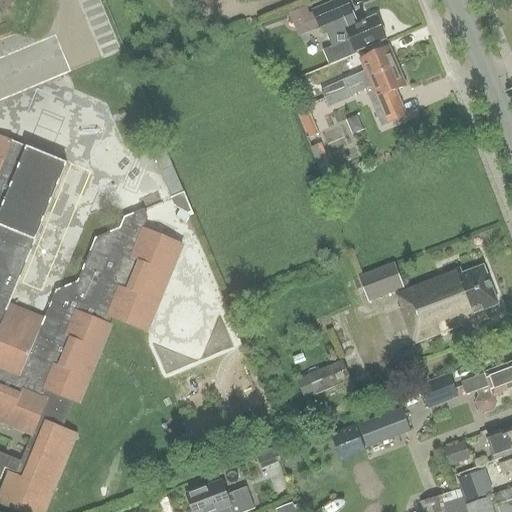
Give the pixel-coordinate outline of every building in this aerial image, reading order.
[(339,0),(314,11),(314,12),(321,28),(324,27),(333,47),(324,51),(329,63),(357,52),(386,40),(385,37),(386,34),(383,28),(381,27),(376,17),(357,24),(346,0),(339,0)] [(326,98),(398,68),(396,64),(397,61),(393,53),(391,51),(389,48),(362,60),(366,71),(322,90),(326,98)] [(399,71),(398,68),(326,98),(329,106),(367,90),(382,127),(407,117),(396,91),(406,87),(404,84),(405,80),(402,73),(399,71)] [(320,135),(308,105),(299,109),(311,139),(320,135)] [(163,144),(150,149),(160,173),(161,174),(173,168),(163,144)] [(173,168),(161,174),(171,198),(184,193),(173,168)] [(324,174),(329,185),(340,180),(335,169),(324,174)] [(320,187),(315,174),(306,178),(311,191),(320,187)] [(193,216),(184,193),(171,198),(172,200),(175,208),(190,217),(193,216)] [(474,315),(499,305),(484,267),(463,275),(461,269),(404,291),(394,264),(360,277),(369,302),(396,292),(402,308),(399,309),(413,345),(462,326),(467,339),(481,333),(474,315)] [(169,373),(237,348),(227,323),(204,331),(160,347),(169,373)] [(295,365),(306,361),(303,354),(293,358),(295,365)] [(351,382),(343,361),(297,379),(306,400),(351,382)] [(494,396),(511,389),(511,364),(462,383),(466,395),(478,391),(480,396),(477,403),(479,410),(487,414),(494,411),(497,404),(494,396)] [(433,399),(456,390),(450,375),(427,384),(433,399)] [(412,433),(402,408),(358,424),(367,449),(412,433)] [(489,436),(494,448),(498,460),(511,455),(511,428),(501,433),(501,432),(489,436)] [(446,441),(447,444),(451,446),(454,445),(456,441),(455,438),(451,436),(448,437),(446,441)] [(463,444),(444,451),(450,468),(469,461),(463,444)] [(511,460),(499,465),(502,475),(511,471),(511,460)] [(481,469),(458,477),(467,503),(490,495),(481,469)] [(247,487),(235,493),(227,496),(222,483),(188,497),(193,511),(247,511),(256,509),(247,487)] [(511,489),(492,496),(496,507),(511,500),(511,489)] [(419,503),(422,511),(464,511),(457,491),(419,503)] [(493,511),(489,497),(467,504),(469,511),(493,511)]
